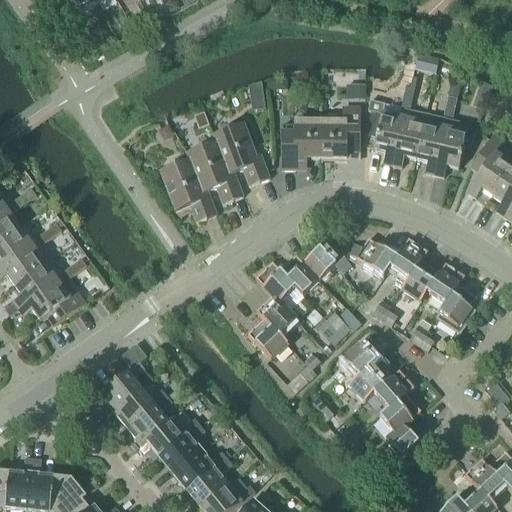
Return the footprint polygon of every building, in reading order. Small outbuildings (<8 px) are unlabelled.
[(67,0),(78,18),(95,8),(90,0),(67,0)] [(90,0),(95,8),(109,0),(90,0)] [(196,4),(193,0),(181,0),(187,9),(196,4)] [(418,58),(416,70),(435,75),(438,63),(418,58)] [(411,104),(414,92),(405,90),(402,102),(411,104)] [(453,113),(456,101),(447,99),(445,111),(453,113)] [(426,118),(409,114),(411,104),(402,102),(400,111),(399,114),(403,115),(402,121),(391,170),(401,172),(403,161),(415,163),(426,118)] [(391,170),(402,121),(403,115),(399,114),(400,111),(370,104),(368,114),(370,115),(365,138),(375,140),(372,154),(385,156),(383,168),(391,170)] [(359,156),(359,111),(341,110),(341,125),(320,124),(319,163),(346,164),(346,156),(359,156)] [(446,124),(434,179),(443,181),(446,170),(458,173),(462,153),(463,151),(469,152),(474,139),(466,137),(468,129),(451,125),(453,113),(445,111),(442,122),(442,123),(446,124)] [(442,123),(442,122),(426,118),(415,163),(427,166),(424,177),(434,179),(446,124),(442,123)] [(319,163),(320,124),(294,124),(294,129),(281,129),(281,173),(295,174),(295,163),(319,163)] [(242,126),(212,137),(214,145),(215,145),(228,178),(233,177),(242,173),(248,190),(268,182),(259,158),(254,160),(242,126)] [(492,200),(511,168),(511,158),(499,149),(502,144),(493,137),(470,171),(479,177),(467,196),(475,202),(481,193),(492,200)] [(214,145),(185,156),(188,163),(201,197),(207,195),(215,192),(221,208),(242,201),(233,177),(228,178),(215,145),(214,145)] [(188,163),(159,174),(174,215),(189,210),(195,227),(215,219),(207,195),(201,197),(188,163)] [(511,168),(492,200),(501,206),(495,215),(503,220),(511,206),(511,168)] [(20,199),(25,206),(35,199),(30,192),(20,199)] [(10,217),(25,206),(20,199),(10,206),(12,210),(8,213),(8,214),(0,219),(0,246),(21,231),(20,231),(10,217)] [(10,206),(5,210),(0,202),(0,219),(8,214),(8,213),(12,210),(10,206)] [(511,206),(503,220),(511,225),(511,223),(511,206)] [(35,241),(25,227),(20,231),(21,231),(0,246),(0,273),(33,249),(38,245),(35,241)] [(45,234),(50,242),(60,234),(55,227),(45,234)] [(41,248),(50,242),(45,234),(35,241),(38,245),(33,249),(0,273),(0,285),(8,279),(16,289),(46,267),(51,263),(41,248)] [(388,271),(395,261),(367,243),(361,252),(352,246),(345,256),(383,281),(389,272),(388,271)] [(420,265),(426,256),(407,243),(395,261),(388,271),(389,272),(406,283),(407,284),(420,265)] [(342,278),(351,269),(327,245),(303,268),(302,268),(318,285),(334,270),(342,278)] [(302,268),(303,268),(295,260),(279,275),(295,292),(294,293),(302,301),(318,285),(302,268)] [(70,270),(75,277),(85,270),(80,262),(70,270)] [(60,277),(61,276),(51,263),(46,267),(16,289),(23,299),(13,305),(19,313),(59,284),(63,281),(60,277)] [(438,277),(420,265),(407,284),(406,283),(400,293),(419,306),(426,296),(438,277)] [(279,275),(271,266),(254,283),(271,300),(278,308),(279,307),(294,293),(295,292),(279,275)] [(457,290),(464,280),(444,267),(438,277),(426,296),(444,308),(457,289),(457,290)] [(67,283),(75,277),(70,270),(61,276),(60,277),(63,281),(59,284),(19,313),(25,321),(34,314),(41,324),(48,320),(55,330),(86,307),(78,295),(77,296),(67,283)] [(437,318),(434,322),(459,339),(475,315),(470,312),(476,302),(457,290),(457,289),(444,308),(437,318)] [(295,325),(279,307),(278,308),(271,300),(255,316),(262,323),(279,341),(279,340),(295,325)] [(388,315),(391,310),(381,304),(375,314),(384,320),(388,315)] [(334,317),(333,318),(330,315),(323,322),(326,325),(330,329),(342,343),(350,335),(334,317)] [(397,321),(388,315),(384,320),(381,324),(391,331),(397,321)] [(326,325),(323,322),(321,320),(313,328),(333,350),(342,343),(330,329),(326,325)] [(279,340),(279,341),(262,323),(246,339),(270,364),(287,348),(279,340)] [(424,340),(427,335),(418,329),(412,339),(421,344),(421,345),(424,340)] [(433,346),(424,340),(421,345),(421,344),(418,349),(427,355),(433,346)] [(375,366),(384,358),(368,341),(343,364),(357,380),(358,380),(375,365),(375,366)] [(138,367),(145,361),(135,349),(121,360),(131,372),(138,366),(138,367)] [(311,374),(319,366),(312,358),(303,366),(307,370),(311,374)] [(390,382),(375,366),(375,365),(358,380),(357,380),(348,388),(364,406),(372,398),(390,382)] [(143,373),(138,367),(138,366),(131,372),(98,399),(112,416),(140,393),(131,383),(143,373)] [(315,378),(311,374),(307,370),(299,378),(307,386),(315,378)] [(405,400),(413,392),(398,374),(390,382),(372,398),(387,414),(404,399),(405,400)] [(510,401),(498,387),(486,397),(497,411),(510,401)] [(125,433),(166,401),(161,394),(149,404),(140,393),(112,416),(125,433)] [(325,411),(329,407),(322,399),(313,406),(320,414),(325,411)] [(420,416),(405,400),(404,399),(387,414),(378,421),(393,438),(394,438),(403,431),(420,416)] [(167,426),(166,426),(159,417),(171,407),(166,401),(125,433),(140,451),(145,446),(145,445),(167,426)] [(509,417),(502,408),(497,412),(493,415),(500,424),(509,417)] [(333,419),(325,411),(320,414),(316,418),(324,427),(333,419)] [(193,422),(190,425),(183,415),(173,423),(172,421),(166,426),(167,426),(145,445),(145,446),(158,462),(198,429),(193,422)] [(172,478),(200,456),(191,445),(203,435),(198,429),(158,462),(172,478)] [(425,456),(403,431),(394,438),(393,438),(385,446),(408,471),(425,456)] [(355,444),(359,440),(351,432),(343,440),(350,448),(354,444),(355,444)] [(362,453),(355,444),(354,444),(350,448),(346,451),(354,460),(362,453)] [(186,495),(226,462),(220,456),(208,466),(200,456),(172,478),(186,495)] [(488,472),(504,489),(503,489),(511,497),(511,464),(504,456),(488,472)] [(13,511),(27,511),(33,462),(24,461),(23,476),(10,475),(6,511),(13,511)] [(39,478),(41,463),(33,462),(27,511),(48,511),(51,479),(39,478)] [(199,511),(228,489),(219,479),(231,469),(226,462),(186,495),(199,511)] [(488,472),(481,464),(464,480),(471,487),(488,504),(503,489),(504,489),(488,472)] [(0,474),(0,511),(2,511),(6,511),(10,475),(0,474)] [(387,491),(396,483),(388,474),(379,482),(387,491)] [(80,493),(70,481),(51,479),(48,511),(91,511),(94,510),(85,500),(97,490),(92,483),(80,493)] [(248,490),(246,491),(239,482),(228,490),(228,489),(199,511),(233,511),(253,496),(248,490)] [(495,511),(496,511),(488,504),(471,487),(455,503),(464,511),(495,511)] [(257,511),(267,500),(261,495),(245,511),(257,511)] [(464,511),(455,503),(445,511),(464,511)]
